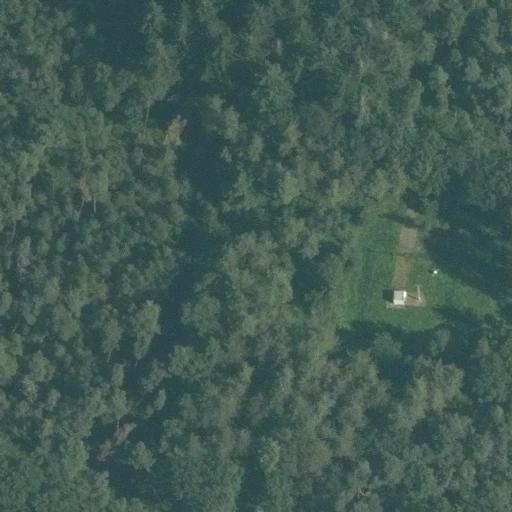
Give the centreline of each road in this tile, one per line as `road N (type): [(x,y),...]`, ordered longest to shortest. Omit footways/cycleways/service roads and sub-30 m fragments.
road 1 (track): [(0,59),(511,193)]
road 2 (track): [(511,330),(283,511)]
